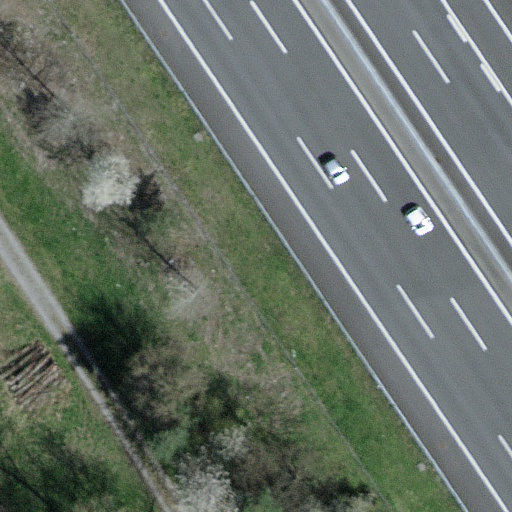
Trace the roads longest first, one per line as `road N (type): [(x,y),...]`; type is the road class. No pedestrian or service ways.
road 1 (motorway): [(226,0),(511,422)]
road 2 (track): [(0,246),(170,511)]
road 3 (motorway): [(511,176),(392,0)]
road 4 (motorway): [(511,134),(430,0)]
